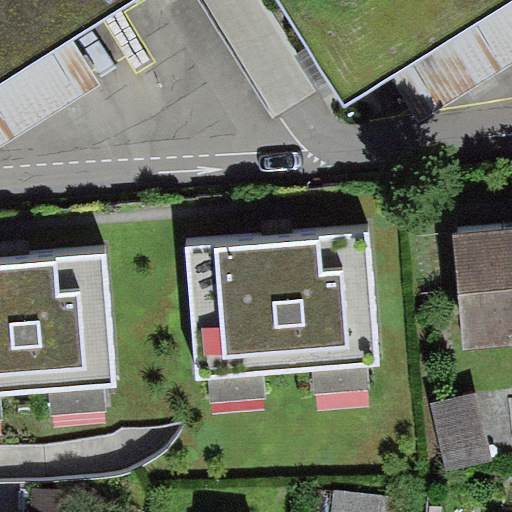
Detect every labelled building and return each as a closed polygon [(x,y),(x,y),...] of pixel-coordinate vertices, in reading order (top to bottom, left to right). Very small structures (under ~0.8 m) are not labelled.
[(511,0),(0,0),(0,96),(155,1),(156,0),(273,0),(356,134),(511,38),(511,0)] [(511,229),(439,237),(450,352),(511,345),(511,229)] [(369,230),(178,242),(187,381),(377,369),(369,230)] [(104,248),(0,256),(0,388),(116,378),(104,248)] [(487,399),(439,406),(449,474),(497,467),(487,399)] [(397,511),(398,497),(335,494),(334,511),(397,511)]
